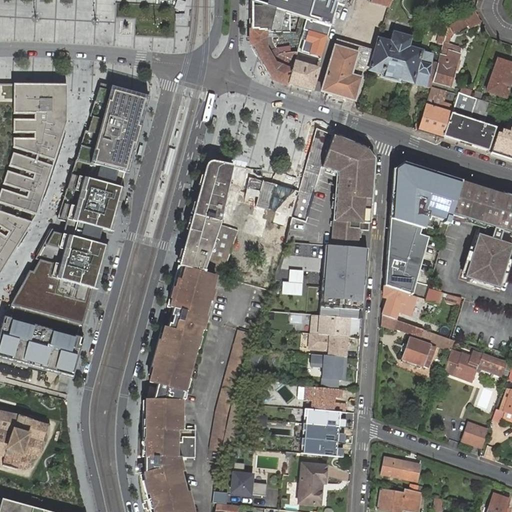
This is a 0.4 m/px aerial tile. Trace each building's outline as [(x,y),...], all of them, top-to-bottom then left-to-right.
[(252,29),(259,27),(260,28),(267,28),(268,30),(277,30),(282,30),(282,24),(285,24),(285,11),(252,0),(252,29)] [(346,0),(252,0),(285,11),(308,18),(330,25),(337,5),(345,8),(346,0)] [(476,9),(466,17),(470,24),(472,27),(482,20),(476,9)] [(448,31),(442,54),(438,64),(432,61),(429,76),(434,78),(434,81),(452,86),(460,61),(446,57),(452,38),(470,24),(466,17),(449,29),(448,31)] [(327,35),(329,36),(330,25),(308,18),(305,29),(310,30),(308,39),(306,38),(302,50),(311,53),(311,52),(321,55),(327,35)] [(270,76),(289,84),(290,82),(296,61),(299,51),(281,51),(277,40),(277,30),(268,30),(267,28),(260,28),(259,27),(252,29),(252,43),(270,76)] [(411,47),(416,34),(396,28),(392,39),(379,35),(368,69),(384,74),(383,76),(400,82),(401,79),(411,47)] [(361,78),(351,75),(357,53),(333,46),(321,92),(355,101),(361,78)] [(433,54),(411,47),(401,79),(432,88),(434,81),(434,78),(429,76),(432,61),(433,54)] [(511,62),(499,58),(489,91),(508,97),(511,82),(511,62)] [(290,82),(313,88),(319,68),(296,61),(290,82)] [(57,124),(58,78),(12,79),(10,147),(0,175),(0,257),(28,210),(57,124)] [(150,96),(101,83),(88,126),(75,164),(73,170),(69,184),(59,215),(68,218),(65,227),(55,224),(14,303),(8,313),(0,336),(0,352),(23,360),(75,376),(85,337),(81,336),(94,287),(97,288),(109,245),(98,242),(103,227),(113,230),(118,213),(125,189),(126,187),(122,186),(124,179),(126,171),(130,172),(138,140),(150,96)] [(459,91),(458,93),(452,112),(445,137),(489,151),(498,121),(493,120),(491,125),(472,119),(478,97),(474,96),(459,91)] [(427,104),(419,129),(445,137),(452,112),(446,110),(447,106),(443,105),(442,109),(427,104)] [(293,218),(307,222),(320,177),(322,166),(325,160),(335,129),(319,123),(303,180),(301,190),(293,216),(293,218)] [(511,137),(498,133),(492,152),(511,158),(511,137)] [(367,149),(333,136),(325,160),(374,174),(374,162),(367,149)] [(374,174),(325,160),(322,166),(322,168),(337,174),(332,246),(358,248),(360,224),(370,225),(371,218),(374,174)] [(215,162),(212,161),(211,162),(210,165),(199,204),(202,205),(200,214),(196,213),(195,217),(201,219),(216,162),(215,162)] [(228,197),(234,165),(216,162),(201,219),(212,222),(222,225),(228,197)] [(452,215),(463,181),(438,174),(403,163),(394,169),(390,218),(422,228),(425,229),(428,218),(432,220),(434,216),(446,220),(445,222),(449,224),(452,215)] [(284,175),(283,185),(301,190),(303,180),(284,175)] [(248,177),(245,204),(264,208),(276,212),(293,216),(301,190),(283,185),(248,177)] [(511,196),(463,181),(452,215),(494,228),(490,239),(478,235),(464,278),(499,289),(511,247),(511,245),(500,242),(503,231),(511,234),(511,196)] [(276,212),(264,208),(257,234),(270,237),(276,212)] [(270,237),(287,241),(293,218),(293,216),(276,212),(270,237)] [(232,248),(238,229),(222,225),(212,222),(201,219),(195,217),(185,253),(194,256),(191,268),(218,276),(222,277),(232,248)] [(422,228),(390,218),(385,286),(412,294),(429,238),(420,235),(422,228)] [(359,308),(361,283),(366,283),(366,280),(366,275),(362,274),(363,261),(367,261),(368,248),(358,248),(332,246),(330,246),(328,280),(324,280),(321,316),(351,318),(359,319),(359,308)] [(221,277),(223,278),(232,248),(222,277),(221,277)] [(185,253),(182,266),(184,266),(191,268),(194,256),(185,253)] [(191,268),(184,266),(181,279),(214,289),(218,276),(191,268)] [(181,279),(179,286),(174,300),(172,308),(174,308),(172,314),(170,313),(169,314),(170,315),(175,316),(203,323),(205,316),(210,301),(214,289),(181,279)] [(389,299),(384,315),(397,320),(399,311),(411,315),(416,299),(425,303),(426,300),(426,299),(412,294),(385,286),(384,297),(389,299)] [(97,288),(94,287),(81,336),(85,337),(97,288)] [(442,292),(463,299),(463,298),(429,288),(426,299),(426,300),(439,305),(442,292)] [(349,337),(351,318),(321,316),(313,315),(312,334),(349,337)] [(383,315),(382,325),(395,330),(396,328),(414,335),(417,327),(397,320),(384,315),(383,315)] [(152,401),(145,401),(143,459),(142,465),(142,475),(142,476),(144,483),(148,500),(172,506),(188,510),(183,491),(178,473),(175,458),(178,458),(194,459),(194,430),(180,429),(181,401),(181,400),(187,379),(195,351),(199,335),(201,329),(203,323),(175,316),(173,323),(169,324),(168,327),(166,327),(151,375),(150,381),(157,384),(156,389),(153,397),(152,401)] [(414,335),(452,349),(455,340),(450,338),(417,327),(414,335)] [(223,454),(224,447),(229,422),(233,402),(243,372),(253,337),(242,334),(241,333),(221,396),(214,425),(209,451),(223,454)] [(347,357),(349,337),(312,334),(310,348),(327,350),(326,355),(345,357),(347,357)] [(411,338),(403,359),(428,368),(435,347),(411,338)] [(443,373),(442,376),(453,380),(457,369),(472,374),(473,371),(477,372),(478,370),(481,371),(483,368),(501,375),(505,364),(475,352),(473,358),(462,354),(461,358),(451,354),(443,373)] [(345,380),(347,366),(344,366),(345,357),(326,355),(312,354),(311,366),(324,367),(322,388),(338,389),(339,380),(345,380)] [(190,380),(187,379),(181,400),(185,402),(190,380)] [(148,395),(153,397),(156,389),(150,387),(148,395)] [(315,401),(314,410),(340,412),(345,412),(346,403),(332,402),(333,397),(342,398),(342,389),(338,389),(322,388),(309,387),(308,401),(315,401)] [(474,407),(490,413),(497,394),(481,388),(474,407)] [(506,411),(511,392),(511,390),(508,389),(501,410),(506,411)] [(339,419),(340,412),(314,410),(306,409),(305,424),(339,427),(346,428),(346,419),(339,419)] [(0,465),(18,470),(19,467),(25,468),(28,468),(30,466),(31,465),(31,464),(31,461),(30,460),(29,458),(32,458),(32,459),(34,458),(38,456),(40,454),(41,453),(42,451),(42,449),(42,447),(42,445),(44,443),(46,446),(47,444),(45,440),(52,426),(51,424),(47,426),(20,416),(0,410),(0,465)] [(483,448),(489,430),(470,422),(463,440),(483,448)] [(338,434),(339,427),(305,424),(304,439),(337,442),(344,442),(345,434),(338,434)] [(337,448),(337,442),(304,439),(302,454),(343,457),(344,449),(337,448)] [(405,465),(406,462),(385,458),(382,474),(407,479),(407,478),(417,480),(420,464),(409,462),(409,466),(405,465)] [(302,463),(299,503),(320,505),(322,484),(325,484),(327,466),(302,463)] [(268,497),(269,485),(254,484),(254,476),(246,475),(247,465),(236,464),(234,491),(241,492),(241,494),(268,497)] [(417,511),(421,492),(404,488),(404,494),(381,490),(378,510),(390,511),(401,511),(401,509),(416,511),(417,511)] [(186,490),(183,491),(188,510),(189,510),(191,511),(192,511),(186,490)] [(495,494),(488,511),(505,511),(510,499),(495,494)] [(0,511),(31,511),(32,508),(0,498),(0,511)] [(436,499),(435,511),(449,511),(450,502),(436,499)] [(188,511),(188,510),(172,506),(148,500),(151,511),(188,511)]
